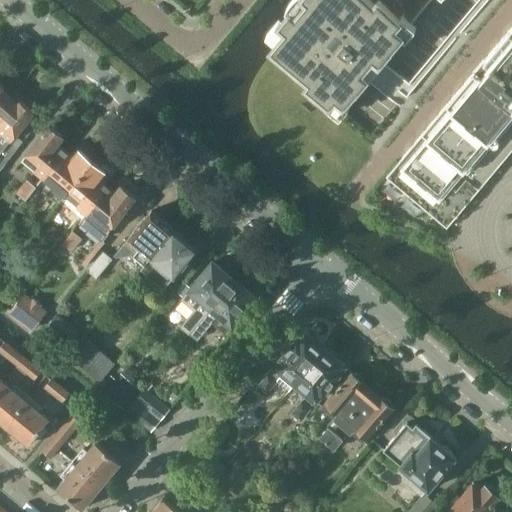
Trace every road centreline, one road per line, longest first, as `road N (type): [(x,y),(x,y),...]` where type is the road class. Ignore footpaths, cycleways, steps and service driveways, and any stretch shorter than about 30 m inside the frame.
road 1 (residential): [(320,265),(6,0)]
road 2 (tertiary): [(118,511),(320,265)]
road 3 (tertiary): [(511,426),(320,265)]
road 4 (residential): [(358,186),(511,7)]
road 5 (residential): [(238,0),(206,37),(180,40),(132,0)]
